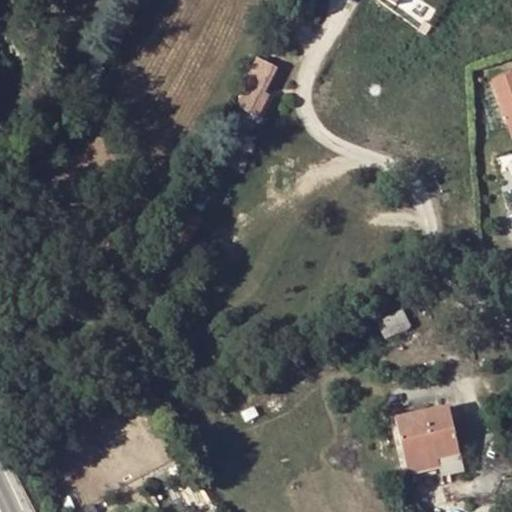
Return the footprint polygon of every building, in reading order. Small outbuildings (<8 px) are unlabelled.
[(424,22),(420,30),(428,35),(433,27),(424,22)] [(277,71),(258,60),(246,87),(250,90),(244,109),(260,118),(271,98),(267,96),(277,71)] [(501,108),(511,104),(511,74),(491,80),(501,108)] [(511,104),(501,108),(506,124),(511,122),(511,104)] [(202,222),(188,216),(180,232),(194,239),(202,222)] [(437,462),(460,457),(450,408),(394,420),(404,469),(437,462)] [(437,462),(404,469),(406,478),(440,471),(437,462)]
